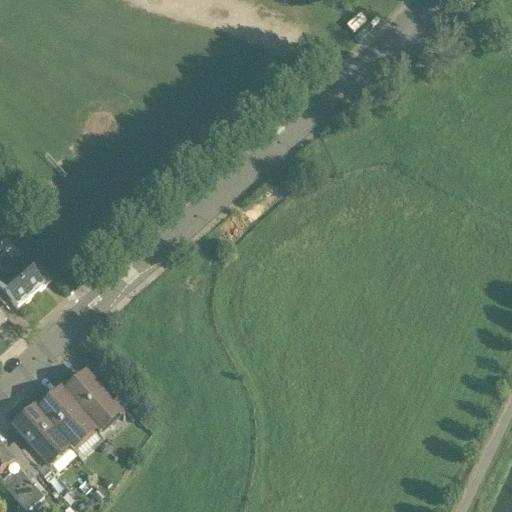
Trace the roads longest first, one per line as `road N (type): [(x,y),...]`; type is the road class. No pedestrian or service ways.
road 1 (residential): [(0,387),(326,105),(431,0)]
road 2 (track): [(511,397),(456,511)]
